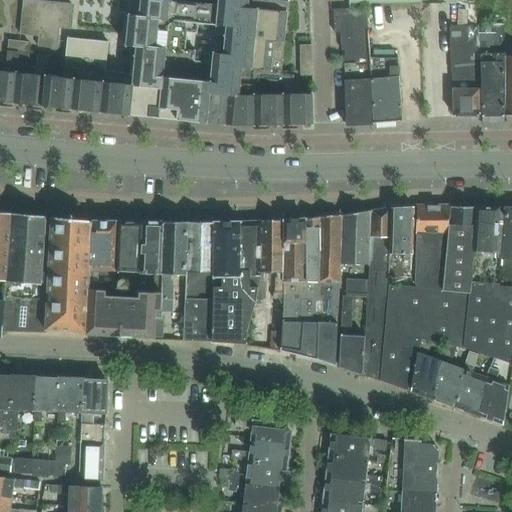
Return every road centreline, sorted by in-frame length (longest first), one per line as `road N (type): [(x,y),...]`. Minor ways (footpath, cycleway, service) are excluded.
road 1 (secondary): [(0,148),(220,166),(511,165)]
road 2 (residential): [(132,350),(314,380)]
road 3 (residential): [(314,380),(463,427)]
road 4 (residential): [(0,343),(132,350)]
road 5 (residential): [(304,511),(314,380)]
road 6 (residential): [(120,479),(132,350)]
